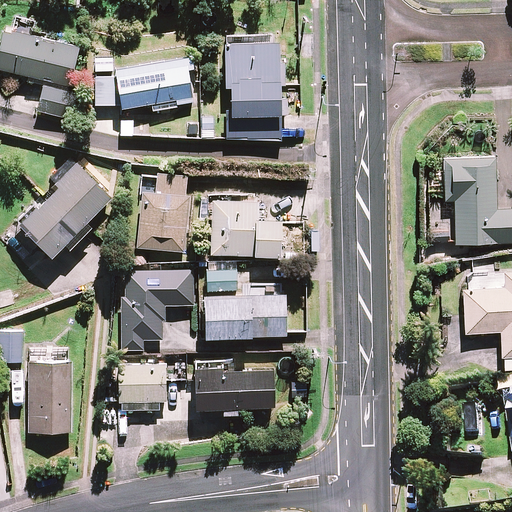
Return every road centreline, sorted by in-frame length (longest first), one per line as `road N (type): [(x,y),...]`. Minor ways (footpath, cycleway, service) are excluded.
road 1 (residential): [(0,115),(141,147),(365,156)]
road 2 (tertiary): [(361,476),(365,156)]
road 3 (residential): [(361,476),(120,511)]
road 4 (residential): [(499,75),(365,80)]
road 5 (residential): [(365,30),(497,28)]
